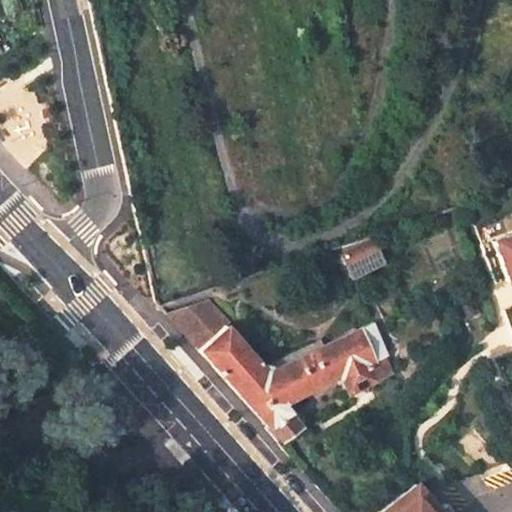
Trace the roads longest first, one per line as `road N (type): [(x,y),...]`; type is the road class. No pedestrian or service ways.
road 1 (trunk): [(337,511),(227,404),(0,260)]
road 2 (tertiary): [(275,511),(51,258)]
road 3 (unclassified): [(63,0),(105,193),(51,258)]
